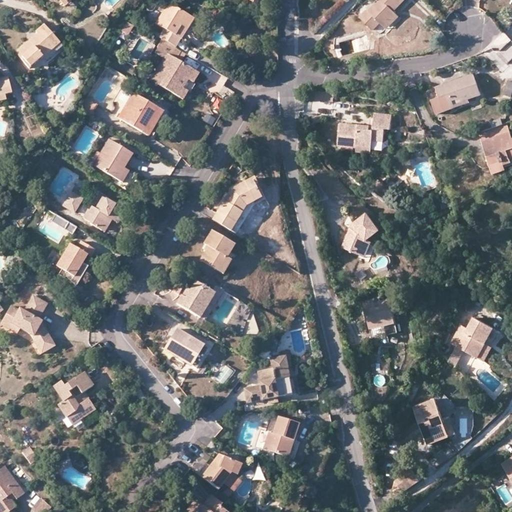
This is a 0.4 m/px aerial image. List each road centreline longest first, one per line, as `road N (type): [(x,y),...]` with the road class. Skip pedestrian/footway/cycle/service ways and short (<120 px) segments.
road 1 (residential): [(288,92),(247,99),(112,323),(116,340),(183,426),(177,451),(121,511)]
road 2 (residential): [(288,92),(291,161),(369,511)]
road 3 (residential): [(287,74),(330,77),(408,64),(453,50),(472,28)]
road 4 (unknown): [(511,433),(417,511)]
